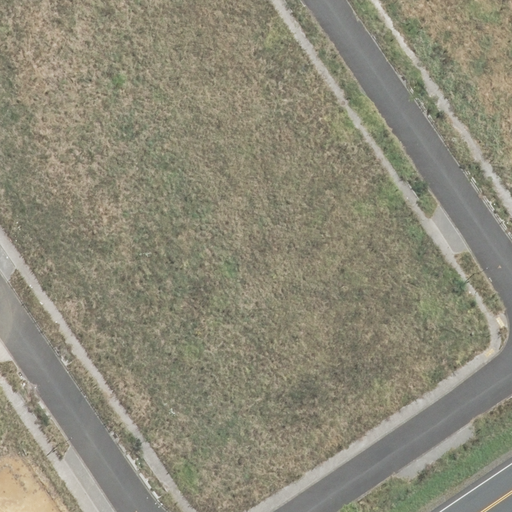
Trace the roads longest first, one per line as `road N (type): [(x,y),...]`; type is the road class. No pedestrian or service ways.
road 1 (residential): [(511,272),(320,0)]
road 2 (residential): [(511,366),(302,511)]
road 3 (residential): [(140,511),(0,302)]
